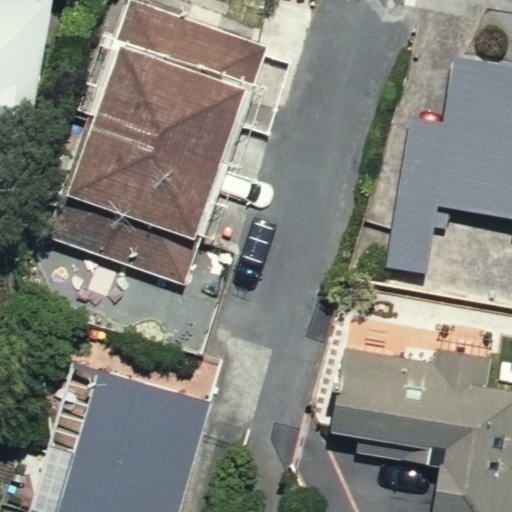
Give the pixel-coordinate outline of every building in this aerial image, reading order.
[(49,256),(196,301),(211,252),(236,259),(276,125),(251,117),(273,48),(125,3),(49,256)] [(48,15),(0,9),(0,146),(34,150),(48,15)] [(511,71),(460,64),(450,125),(415,120),(392,272),(442,280),(452,217),(511,226),(511,71)] [(429,369),(345,361),(337,446),(440,456),(435,511),(511,511),(511,389),(490,387),(493,360),(430,354),(429,369)] [(73,373),(34,511),(190,511),(218,413),(73,373)]
